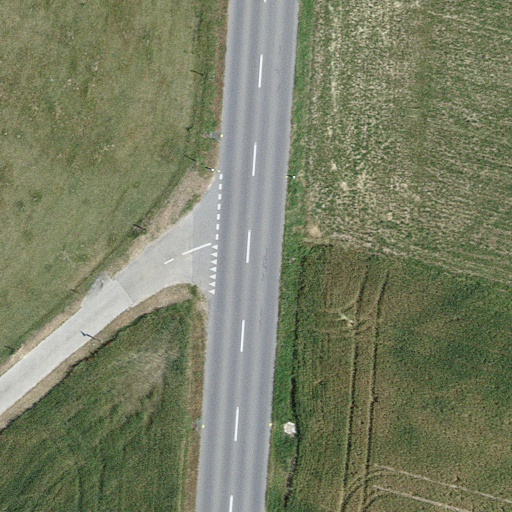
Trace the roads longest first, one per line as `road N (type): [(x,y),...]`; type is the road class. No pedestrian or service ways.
road 1 (unclassified): [(248,244),(210,241),(123,294),(0,399)]
road 2 (secondary): [(248,244),(230,511)]
road 3 (secondary): [(264,0),(248,244)]
